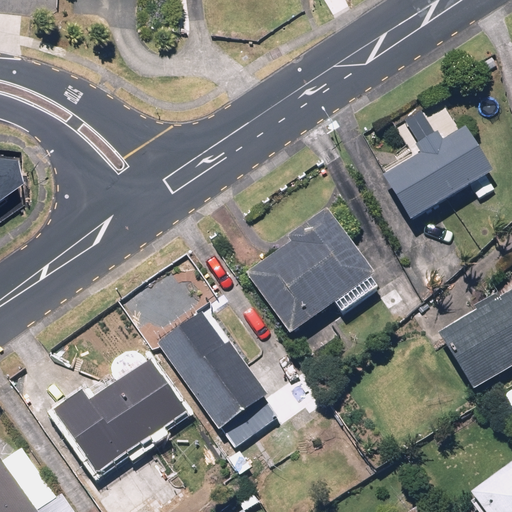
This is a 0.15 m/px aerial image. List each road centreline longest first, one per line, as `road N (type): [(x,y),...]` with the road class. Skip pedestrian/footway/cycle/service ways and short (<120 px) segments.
road 1 (tertiary): [(170,173),(451,0)]
road 2 (tertiary): [(0,69),(88,102),(170,173)]
road 3 (tertiary): [(114,210),(60,140),(0,106)]
road 4 (tertiary): [(0,303),(94,236),(114,210)]
